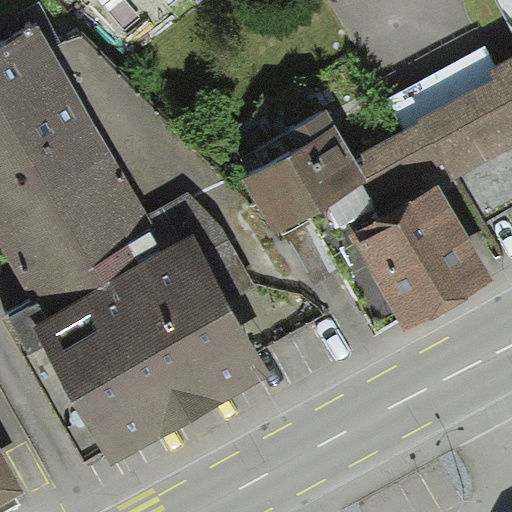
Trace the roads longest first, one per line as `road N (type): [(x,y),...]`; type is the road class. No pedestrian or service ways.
road 1 (primary): [(196,511),(511,343)]
road 2 (residential): [(0,382),(62,511)]
